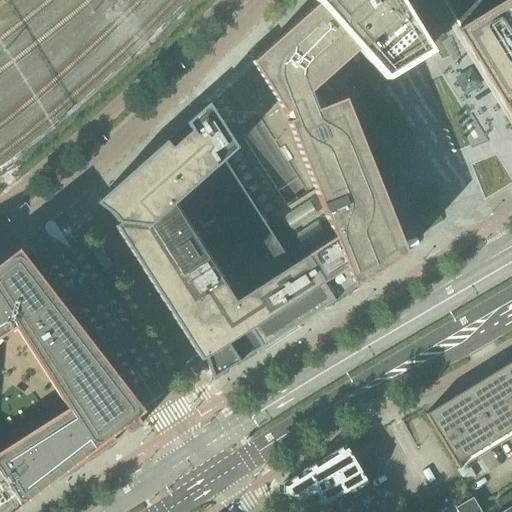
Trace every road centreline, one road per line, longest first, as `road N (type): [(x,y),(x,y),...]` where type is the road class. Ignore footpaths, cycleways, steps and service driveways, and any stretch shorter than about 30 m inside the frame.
road 1 (secondary): [(511,262),(201,449)]
road 2 (secondary): [(224,479),(511,303)]
road 3 (unclassified): [(40,210),(195,70),(259,0)]
road 4 (tertiary): [(40,210),(183,425)]
